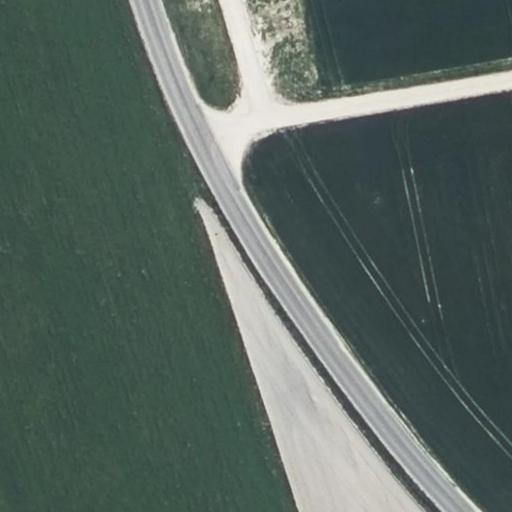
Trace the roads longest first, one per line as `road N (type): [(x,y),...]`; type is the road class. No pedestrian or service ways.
road 1 (unclassified): [(445,511),(323,355),(211,172),(140,0)]
road 2 (track): [(265,124),(511,80)]
